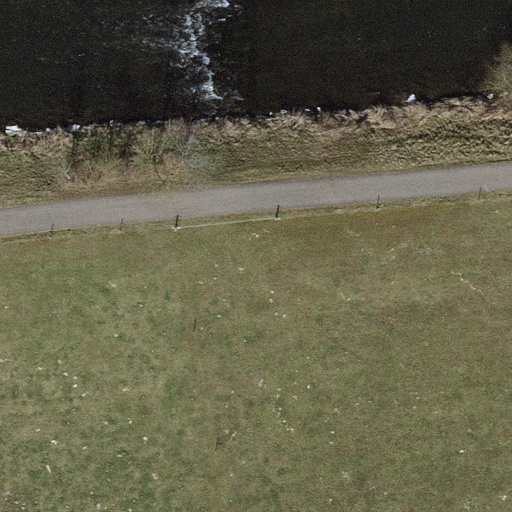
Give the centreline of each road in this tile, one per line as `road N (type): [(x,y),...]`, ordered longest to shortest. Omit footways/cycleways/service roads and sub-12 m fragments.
road 1 (track): [(0,223),(511,174)]
road 2 (track): [(176,206),(209,511)]
